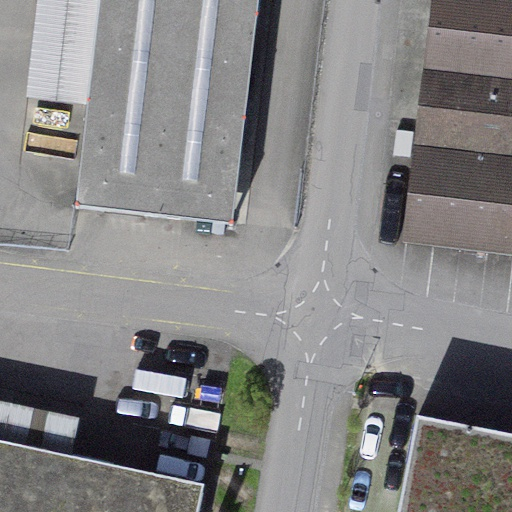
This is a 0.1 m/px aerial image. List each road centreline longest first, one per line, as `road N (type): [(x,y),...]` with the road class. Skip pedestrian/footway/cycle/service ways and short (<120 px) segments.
road 1 (residential): [(317,322),(355,0)]
road 2 (residential): [(511,350),(317,322)]
road 3 (residential): [(282,511),(317,322)]
